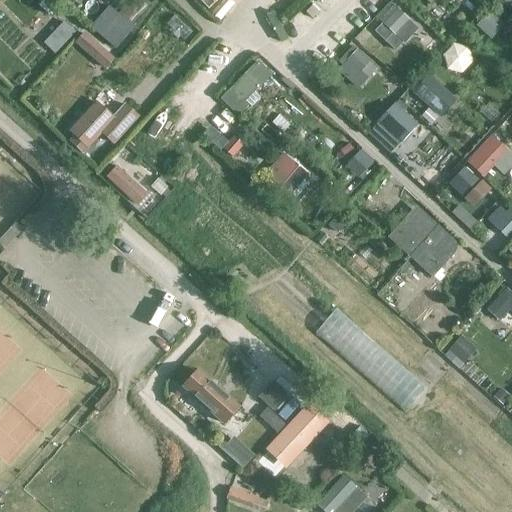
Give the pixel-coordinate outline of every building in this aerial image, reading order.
[(91,25),(117,47),(136,24),(111,3),(91,25)] [(394,5),(379,20),(404,44),(419,29),(394,5)] [(490,12),(476,26),(491,40),(504,26),(490,12)] [(56,52),(77,30),(65,19),(44,40),(56,52)] [(84,30),(75,41),(99,60),(108,48),(84,30)] [(459,42),(440,62),(454,74),(472,54),(459,42)] [(341,66),(337,70),(357,90),(377,69),(357,50),(354,52),(350,49),(337,63),(341,66)] [(258,61),(219,100),(238,119),(250,106),(245,102),(272,75),(258,61)] [(428,75),(411,93),(439,120),(456,102),(428,75)] [(97,102),(69,132),(88,149),(102,133),(113,144),(138,118),(125,105),(113,117),(97,102)] [(394,104),(379,122),(402,143),(417,127),(394,104)] [(511,155),(495,138),(480,154),(503,175),(511,165),(511,155)] [(309,175),(284,152),(263,176),(289,198),(309,175)] [(360,152),(346,167),(359,178),(373,163),(360,152)] [(118,163),(106,176),(137,205),(149,192),(118,163)] [(464,169),(450,184),(475,208),(489,195),(464,169)] [(511,202),(509,200),(489,221),(508,238),(511,233),(511,202)] [(438,226),(416,206),(388,238),(410,257),(438,226)] [(339,214),(328,227),(337,235),(345,241),(355,229),(339,214)] [(455,241),(438,226),(410,258),(418,265),(424,258),(438,272),(454,254),(456,251),(456,245),(455,241)] [(510,306),(511,307),(511,290),(506,285),(488,307),(500,318),(510,306)] [(405,410),(426,387),(338,306),(317,329),(405,410)] [(462,334),(445,353),(459,366),(477,347),(462,334)] [(225,423),(238,408),(197,372),(184,386),(225,423)] [(256,377),(247,388),(276,410),(290,392),(272,378),(266,385),(256,377)] [(268,450),(269,452),(258,466),(265,473),(277,459),(285,466),(326,422),(309,406),(268,450)] [(222,447),(244,467),(256,454),(234,434),(222,447)] [(317,505),(324,511),(331,511),(333,511),(344,511),(350,506),(344,499),(361,481),(350,470),(317,505)] [(233,481),(230,488),(226,500),(259,511),(264,511),(268,502),(263,500),(265,493),(247,486),(245,485),(233,481)]
